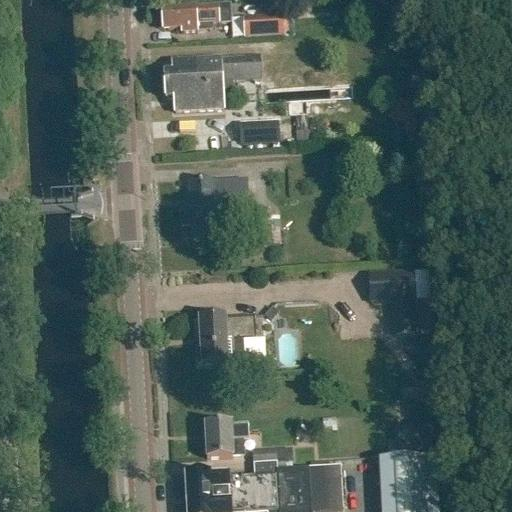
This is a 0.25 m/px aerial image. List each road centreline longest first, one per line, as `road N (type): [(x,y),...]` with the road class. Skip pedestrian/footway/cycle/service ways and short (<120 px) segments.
road 1 (secondary): [(147,511),(127,203)]
road 2 (secondary): [(127,203),(115,0)]
road 3 (unclassified): [(0,209),(127,203)]
